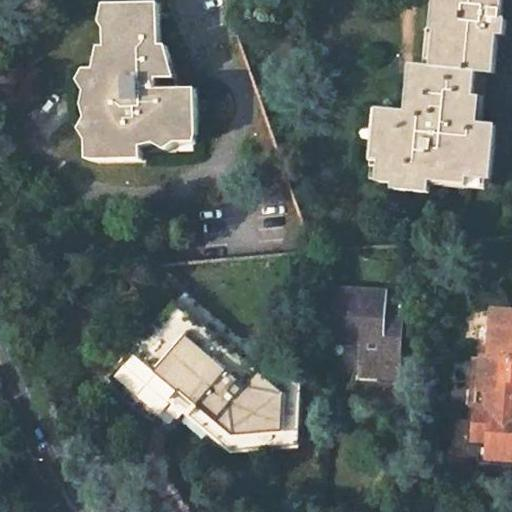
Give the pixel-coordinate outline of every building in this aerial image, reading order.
[(453,175),(469,0),(436,0),(435,11),(434,29),(442,29),(440,54),(438,66),(437,84),(423,83),(411,82),(409,111),(387,110),(381,179),(380,182),(397,183),(397,189),(431,192),(432,184),(432,172),(453,175)] [(496,72),(499,34),(506,34),(508,18),(503,17),(504,0),(469,0),(453,175),(471,176),(493,178),(498,126),(483,125),(476,124),(473,123),(478,70),(488,71),(496,72)] [(172,80),(168,62),(173,61),(169,44),(163,45),(162,3),(115,5),(115,25),(109,30),(109,49),(109,70),(97,71),(88,71),(82,81),(89,93),(92,93),(87,106),(93,119),(90,119),(84,131),(90,141),(98,141),(99,162),(145,160),(145,149),(144,140),(157,139),(157,145),(168,151),(179,144),(179,136),(198,137),(197,88),(176,88),(177,81),(176,79),(172,80)] [(108,5),(103,24),(109,30),(115,25),(115,5),(108,5)] [(434,29),(430,65),(438,66),(440,54),(442,29),(434,29)] [(109,70),(109,49),(101,49),(97,71),(109,70)] [(176,79),(173,61),(168,62),(172,80),(176,79)] [(423,83),(424,68),(413,67),(411,81),(411,82),(423,83)] [(483,125),(488,71),(478,70),(473,123),(476,124),(483,125)] [(377,109),(371,178),(381,179),(387,110),(377,109)] [(145,149),(157,145),(157,139),(144,140),(145,149)] [(90,141),(91,158),(99,162),(98,141),(90,141)] [(432,184),(452,186),(453,175),(432,172),(432,184)] [(471,176),(453,175),(452,186),(470,188),(471,176)] [(388,293),(335,290),(332,341),(361,343),(359,371),(379,371),(379,376),(400,377),(404,314),(387,312),(388,293)] [(300,447),(303,379),(265,377),(241,357),(235,364),(212,344),(218,338),(175,302),(110,379),(127,403),(130,406),(133,409),(137,412),(141,416),(145,419),(150,422),(154,424),(159,426),(165,429),(173,433),(182,423),(204,441),(208,436),(233,452),(300,447)] [(511,314),(491,313),(490,329),(489,347),(483,346),(482,360),(476,359),(472,359),(471,391),(477,392),(474,443),(490,444),(488,460),(511,462),(511,314)] [(478,329),(476,359),(482,360),(483,346),(489,347),(490,329),(478,329)] [(511,462),(488,460),(490,444),(474,443),(477,392),(471,391),(472,359),(467,359),(465,410),(470,410),(468,452),(479,453),(478,465),(511,467),(511,462)] [(36,462),(14,486),(28,506),(47,481),(36,462)] [(28,506),(27,509),(28,511),(48,511),(61,504),(47,481),(28,506)]
